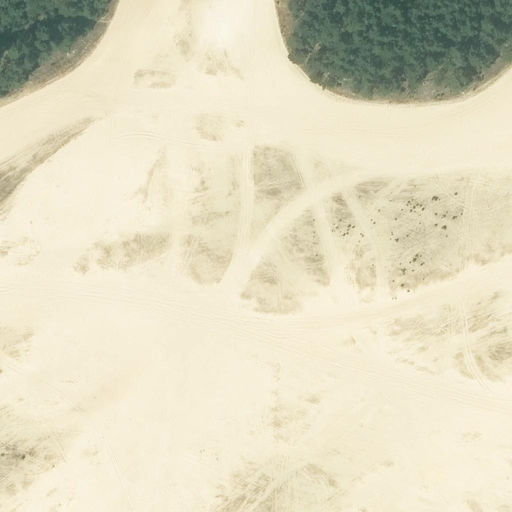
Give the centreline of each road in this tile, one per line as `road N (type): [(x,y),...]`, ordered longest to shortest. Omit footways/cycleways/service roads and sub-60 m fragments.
road 1 (track): [(511,396),(0,294)]
road 2 (track): [(511,118),(404,135),(357,132),(217,71),(91,76)]
road 3 (track): [(153,0),(101,70),(0,116)]
